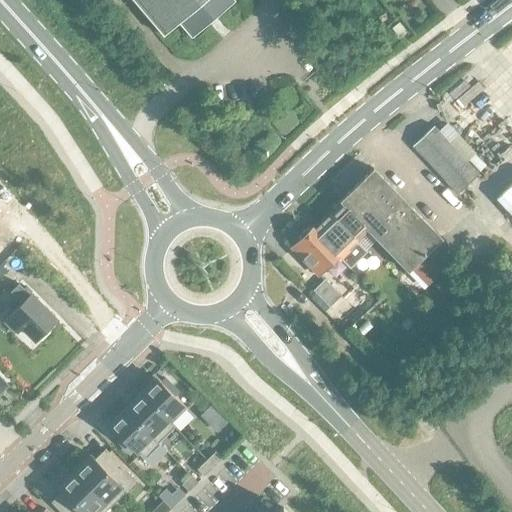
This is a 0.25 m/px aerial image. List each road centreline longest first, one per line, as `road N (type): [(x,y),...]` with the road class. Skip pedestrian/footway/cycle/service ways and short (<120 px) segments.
road 1 (secondary): [(240,236),(511,2)]
road 2 (residential): [(0,470),(167,301)]
road 3 (secondary): [(0,1),(117,137)]
road 4 (secondary): [(429,511),(306,381)]
